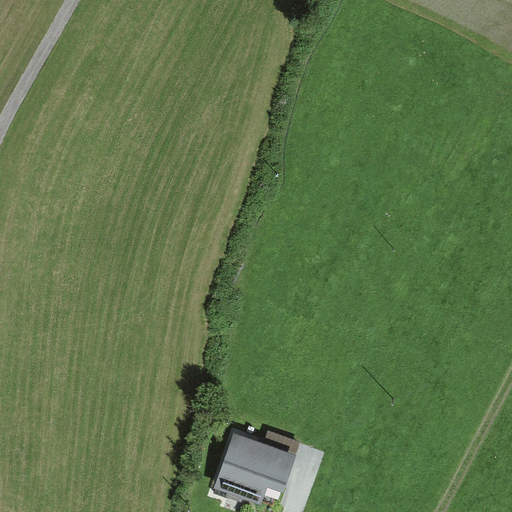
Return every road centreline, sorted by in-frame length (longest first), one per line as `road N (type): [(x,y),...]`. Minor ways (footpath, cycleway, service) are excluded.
road 1 (track): [(75,0),(0,140)]
road 2 (track): [(441,511),(511,383)]
